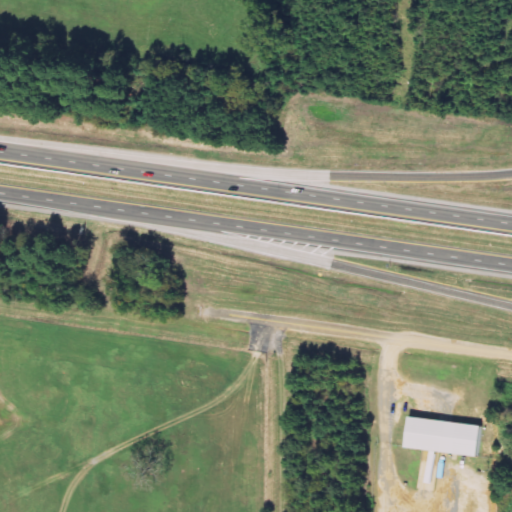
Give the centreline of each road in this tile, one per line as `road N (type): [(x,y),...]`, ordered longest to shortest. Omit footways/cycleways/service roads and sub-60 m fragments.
road 1 (motorway): [(0,192),(511,266)]
road 2 (motorway): [(511,222),(0,150)]
road 3 (motorway): [(89,206),(511,306)]
road 4 (motorway): [(511,172),(321,175),(84,162)]
road 5 (residential): [(511,354),(215,312)]
